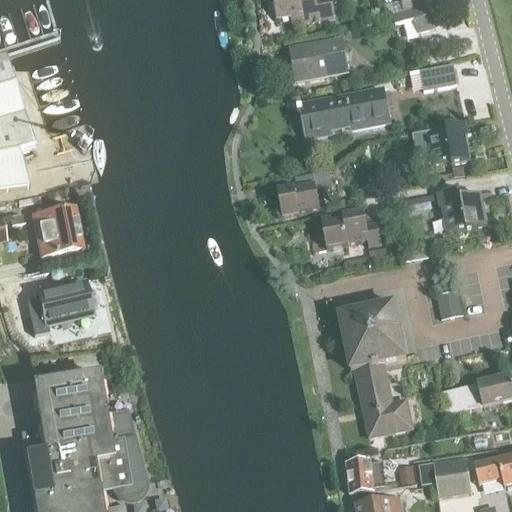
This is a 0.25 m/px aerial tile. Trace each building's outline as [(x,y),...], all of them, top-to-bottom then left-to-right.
[(295,28),(335,22),(331,0),(315,3),(314,0),(274,0),(279,22),(294,19),(295,28)] [(434,0),(400,0),(403,13),(436,5),(434,0)] [(419,36),(434,32),(428,9),(392,18),(395,30),(416,24),(419,36)] [(297,84),(348,75),(342,44),(291,53),(297,84)] [(17,157),(33,151),(6,61),(0,62),(0,193),(28,189),(17,157)] [(454,68),(420,74),(421,78),(424,95),(457,88),(454,68)] [(352,133),(390,126),(383,94),(298,110),(298,114),(301,113),(307,142),(330,137),(330,134),(351,130),(352,133)] [(469,141),(466,127),(445,131),(445,133),(413,139),(417,159),(430,156),(433,168),(451,164),(452,169),(471,165),(467,141),(469,141)] [(432,180),(433,184),(465,178),(464,169),(453,171),(454,175),(432,180)] [(278,220),(320,212),(317,195),(332,193),(329,177),(296,183),(297,191),(273,196),(278,220)] [(467,235),(485,232),(480,202),(462,205),(460,193),(437,197),(440,211),(442,211),(446,236),(466,233),(467,235)] [(83,253),(75,211),(32,219),(40,261),(83,253)] [(369,251),(382,248),(378,227),(367,229),(364,216),(322,223),(327,252),(368,245),(369,251)] [(20,218),(10,221),(11,229),(25,226),(23,220),(20,218)] [(295,229),(289,233),(294,239),(299,235),(295,229)] [(372,264),(389,261),(387,251),(370,254),(372,264)] [(56,272),(51,276),(52,281),(57,283),(62,280),(61,274),(56,272)] [(40,304),(29,307),(35,334),(50,331),(49,325),(48,323),(94,312),(86,279),(39,291),(42,304),(40,304)] [(444,307),(439,308),(443,323),(462,319),(457,296),(442,299),(444,307)] [(355,374),(364,413),(392,407),(384,368),(406,363),(395,308),(339,319),(351,375),(355,374)] [(447,419),(511,403),(511,383),(511,379),(442,396),(447,419)] [(42,433),(23,436),(28,465),(30,478),(33,490),(35,502),(36,508),(36,511),(102,511),(100,501),(98,501),(97,495),(116,491),(116,493),(118,497),(122,500),(126,502),(131,503),(136,501),(140,498),(142,495),(143,494),(144,490),(143,485),(124,418),(104,421),(96,380),(35,391),(42,433)] [(406,404),(392,407),(364,413),(370,441),(412,433),(406,404)] [(511,460),(475,470),(479,489),(503,483),(505,491),(508,491),(508,492),(511,491),(511,460)] [(467,462),(434,467),(437,486),(439,502),(472,497),(467,462)] [(370,464),(348,467),(352,498),(373,495),(373,491),(386,490),(383,466),(370,467),(370,464)] [(434,467),(420,469),(423,488),(437,486),(434,467)] [(413,469),(400,471),(403,488),(416,486),(413,469)] [(401,511),(400,501),(357,509),(357,511),(401,511)]
